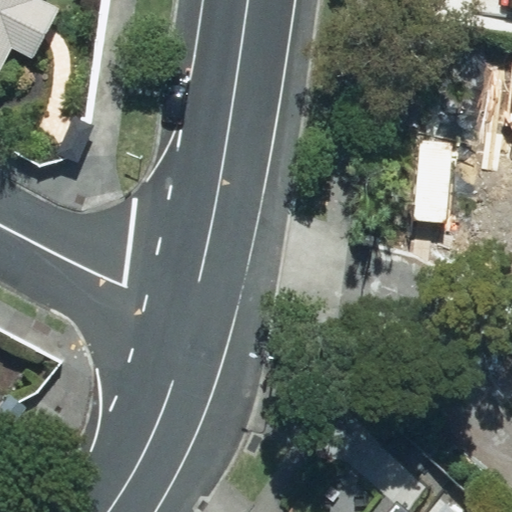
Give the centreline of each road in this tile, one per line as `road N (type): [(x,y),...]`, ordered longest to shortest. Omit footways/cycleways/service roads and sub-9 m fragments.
road 1 (unclassified): [(199,298),(245,0)]
road 2 (unclassified): [(107,511),(157,415),(199,298)]
road 3 (residential): [(0,217),(128,284),(199,298)]
